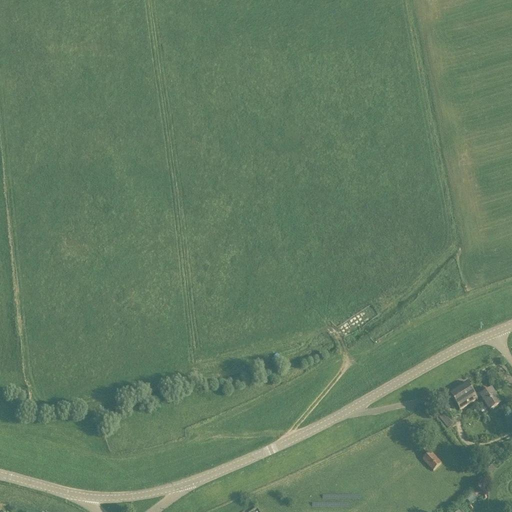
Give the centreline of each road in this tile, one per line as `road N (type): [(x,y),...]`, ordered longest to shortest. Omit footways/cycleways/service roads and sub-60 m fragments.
road 1 (tertiary): [(188,483),(323,426),(488,337)]
road 2 (track): [(339,336),(346,370),(287,443)]
